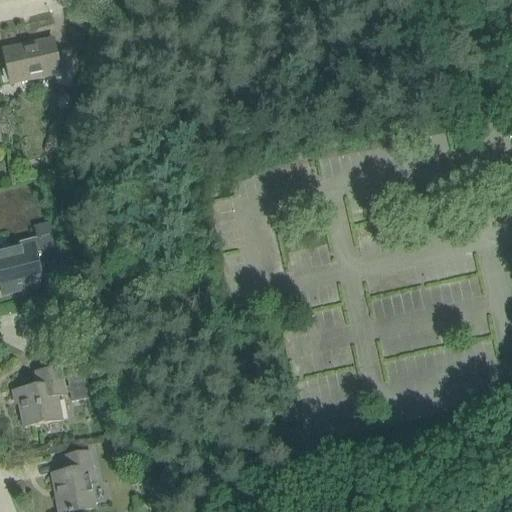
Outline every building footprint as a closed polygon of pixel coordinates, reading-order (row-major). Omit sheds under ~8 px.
[(7,81),(12,80),(13,84),(54,75),(59,84),(72,88),(74,79),(78,63),(75,50),(57,53),(55,40),(40,43),(41,47),(6,55),(10,70),(5,71),(7,81)] [(73,107),(74,101),(71,96),(64,94),(59,97),(58,104),(61,109),(67,111),(73,107)] [(59,232),(37,238),(41,253),(60,248),(59,232)] [(0,277),(4,295),(21,291),(29,289),(45,285),(34,244),(0,252),(0,277)] [(65,363),(68,383),(69,388),(65,389),(61,368),(37,373),(40,387),(14,391),(17,405),(20,404),(25,428),(63,421),(59,398),(66,397),(66,395),(70,394),(72,404),(91,400),(89,386),(77,360),(59,363),(60,364),(65,363)] [(90,453),(83,454),(64,457),(67,472),(53,475),(59,511),(84,511),(96,510),(91,483),(95,483),(90,453)]
